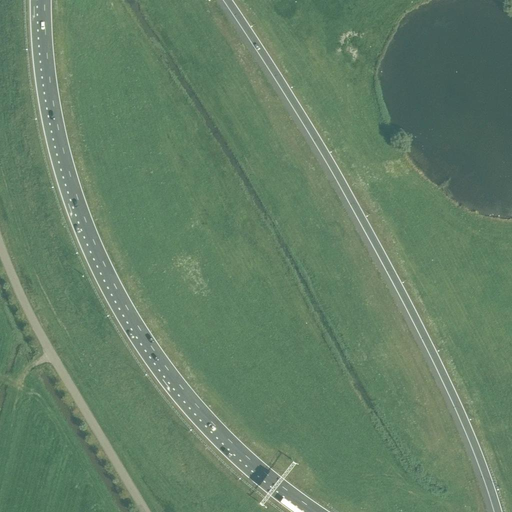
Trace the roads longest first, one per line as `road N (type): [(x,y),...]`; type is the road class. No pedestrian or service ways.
road 1 (motorway): [(44,0),(63,151),(125,306),(198,407),(316,511)]
road 2 (motorway): [(226,0),(346,189),(414,315),(497,511)]
road 3 (unclassified): [(144,511),(30,320),(0,247)]
